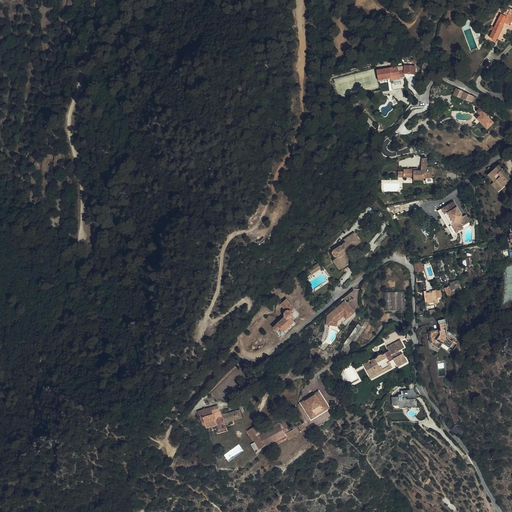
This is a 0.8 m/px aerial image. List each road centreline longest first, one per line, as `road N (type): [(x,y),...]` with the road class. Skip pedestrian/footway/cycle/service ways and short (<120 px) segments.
road 1 (residential): [(500,511),(418,377),(412,274),(404,261),(383,261),(270,351),(244,354)]
road 2 (track): [(244,354),(238,324),(248,300),(206,320),(224,246),(257,221),(295,144),(299,0)]
road 3 (track): [(72,294),(83,205),(69,116),(99,0)]
road 4 (track): [(241,348),(196,388),(163,443)]
